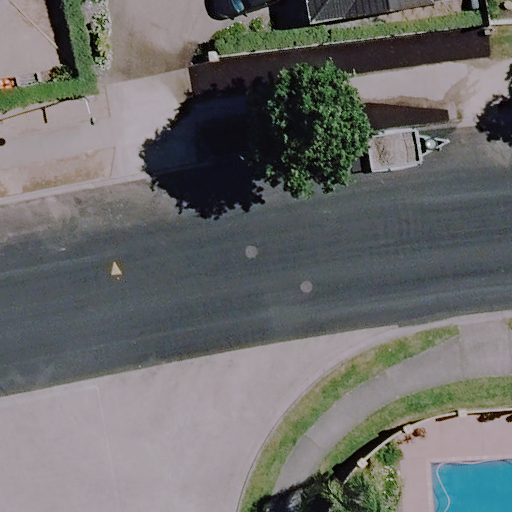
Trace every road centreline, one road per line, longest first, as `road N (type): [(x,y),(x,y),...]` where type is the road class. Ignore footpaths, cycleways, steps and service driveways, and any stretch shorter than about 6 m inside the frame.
road 1 (tertiary): [(78,273),(511,207)]
road 2 (residential): [(115,511),(78,273)]
